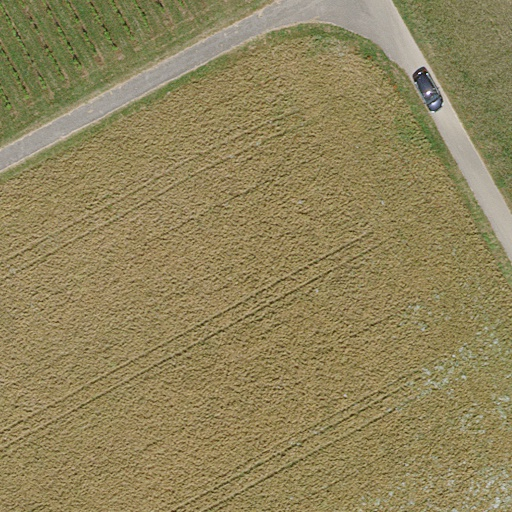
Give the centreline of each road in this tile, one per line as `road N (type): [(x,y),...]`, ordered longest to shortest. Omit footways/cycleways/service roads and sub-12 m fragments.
road 1 (track): [(0,165),(308,0)]
road 2 (track): [(382,0),(511,232)]
